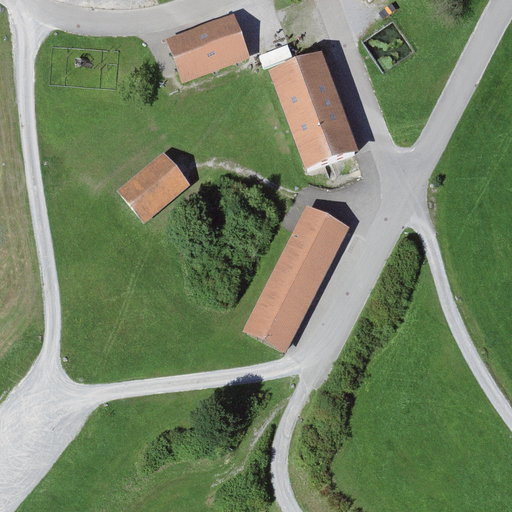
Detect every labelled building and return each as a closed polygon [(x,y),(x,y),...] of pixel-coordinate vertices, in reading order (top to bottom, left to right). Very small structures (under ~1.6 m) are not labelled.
[(364,0),(372,11),(386,0),(364,0)] [(185,90),(254,64),(238,22),(169,47),(185,90)] [(272,82),(307,182),(361,163),(326,63),(272,82)] [(146,229),(193,191),(167,160),(120,198),(146,229)] [(288,358),(352,237),(308,214),(244,335),(288,358)]
